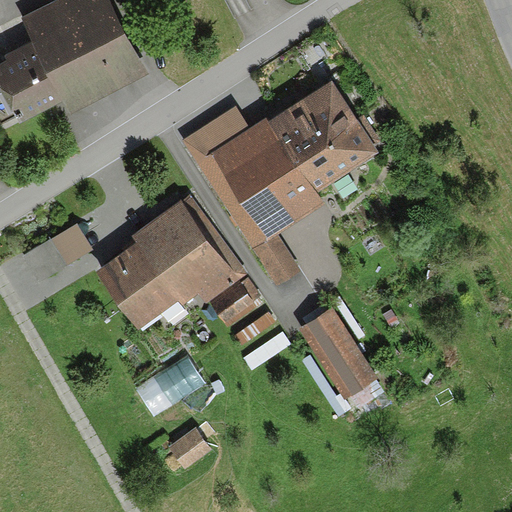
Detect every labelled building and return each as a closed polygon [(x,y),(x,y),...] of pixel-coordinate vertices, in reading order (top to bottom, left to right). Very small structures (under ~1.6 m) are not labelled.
[(109,0),(54,0),(21,17),(34,42),(5,56),(7,61),(0,64),(0,85),(3,92),(20,123),(63,101),(71,115),(149,75),(109,0)] [(235,106),(183,139),(278,286),(301,271),(278,235),(325,204),(317,192),(378,153),(374,146),(381,141),(365,115),(357,120),(332,81),(270,121),(267,117),(250,128),(235,106)] [(190,194),(132,236),(137,243),(97,271),(138,330),(180,300),(184,305),(200,294),(207,304),(210,301),(239,280),(248,274),(190,194)] [(93,250),(77,223),(22,256),(39,283),(93,250)] [(239,280),(210,301),(228,327),(257,307),(252,301),(260,296),(249,277),(241,283),(239,280)] [(333,307),(299,328),(345,400),(379,378),(333,307)] [(291,343),(283,331),(244,359),(252,371),(291,343)] [(212,446),(196,424),(170,443),(186,465),(212,446)]
